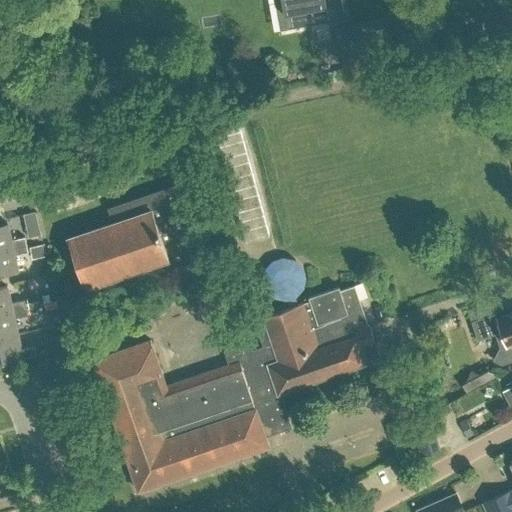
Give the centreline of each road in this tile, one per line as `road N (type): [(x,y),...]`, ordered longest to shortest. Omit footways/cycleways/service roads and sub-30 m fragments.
road 1 (residential): [(360,511),(511,429)]
road 2 (residential): [(0,393),(17,402),(51,511)]
